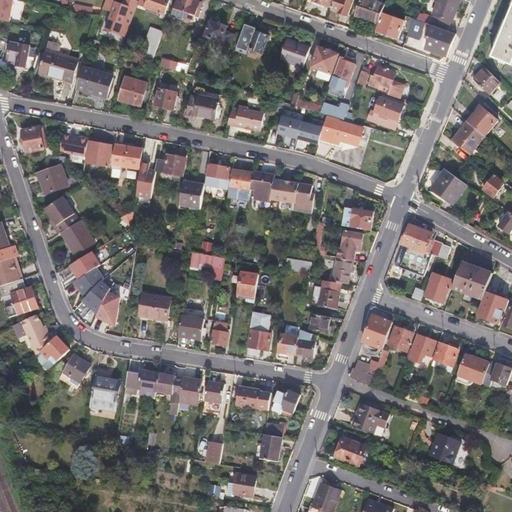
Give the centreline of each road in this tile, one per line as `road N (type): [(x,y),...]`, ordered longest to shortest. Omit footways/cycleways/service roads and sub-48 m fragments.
road 1 (residential): [(0,128),(55,304),(77,336),(331,379)]
road 2 (residential): [(0,101),(317,165),(401,199)]
road 3 (residential): [(233,0),(454,76)]
road 4 (residential): [(501,446),(331,379)]
road 5 (residential): [(365,291),(511,345)]
road 6 (residential): [(300,462),(436,511)]
road 7 (residential): [(401,199),(454,76)]
road 8 (residential): [(511,262),(401,199)]
